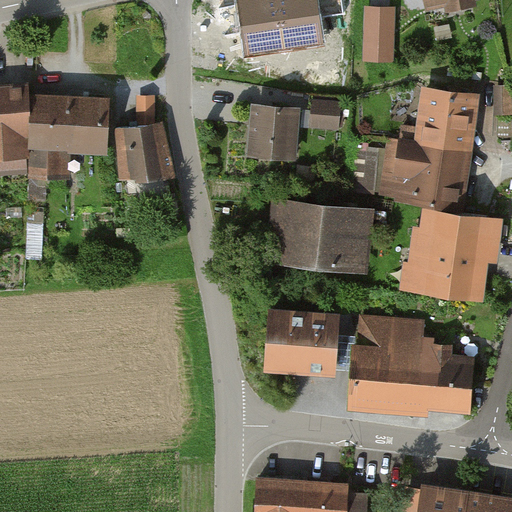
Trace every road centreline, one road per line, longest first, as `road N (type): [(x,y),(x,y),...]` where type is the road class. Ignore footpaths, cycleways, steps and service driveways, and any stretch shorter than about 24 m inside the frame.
road 1 (unclassified): [(233,425),(226,333),(179,104),(176,0)]
road 2 (residential): [(233,425),(498,450)]
